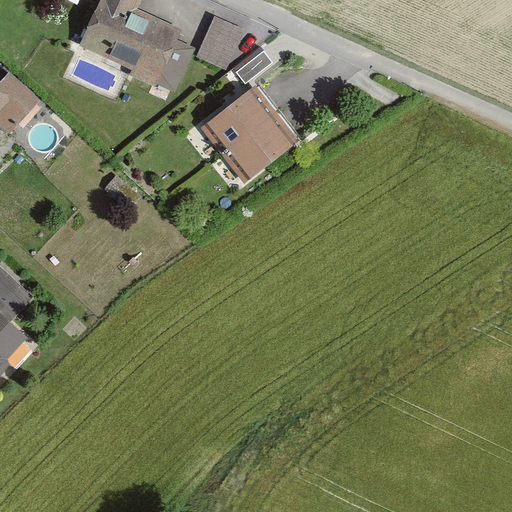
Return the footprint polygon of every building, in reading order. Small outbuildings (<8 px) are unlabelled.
[(130,0),(98,0),(77,51),(167,88),(188,38),(126,12),(130,0)] [(214,15),(198,52),(226,62),(239,24),(214,15)] [(246,80),(273,62),(264,49),(238,68),(246,80)] [(0,144),(37,105),(8,78),(0,86),(0,144)] [(256,87),(205,125),(248,183),(299,145),(256,87)] [(0,377),(10,364),(7,360),(27,338),(0,312),(0,377)]
